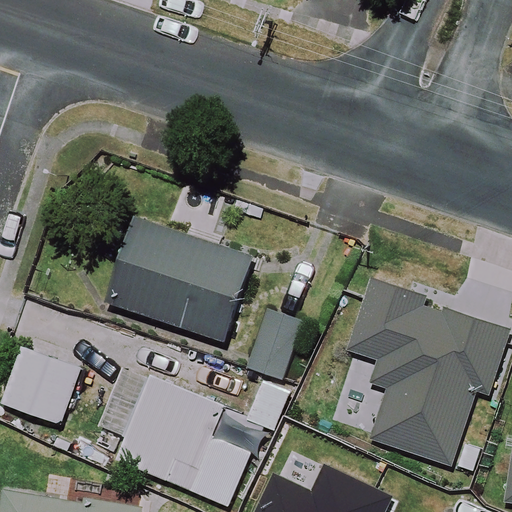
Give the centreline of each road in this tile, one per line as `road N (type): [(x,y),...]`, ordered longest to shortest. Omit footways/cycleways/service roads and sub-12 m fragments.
road 1 (unclassified): [(42,19),(399,141)]
road 2 (residential): [(464,0),(399,141)]
road 3 (residential): [(42,19),(0,135)]
